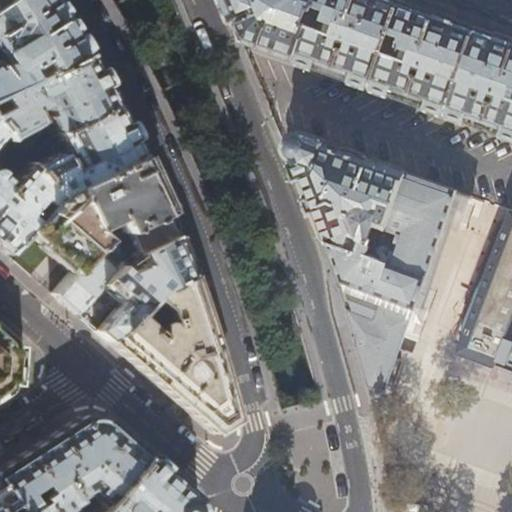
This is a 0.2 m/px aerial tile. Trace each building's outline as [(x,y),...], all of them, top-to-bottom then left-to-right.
[(50,0),(0,0),(0,96),(27,83),(19,70),(33,62),(41,75),(82,54),(73,38),(68,27),(52,3),(50,0)] [(225,0),(231,15),(241,39),(296,59),(315,0),(225,0)] [(386,40),(400,0),(399,0),(315,0),(296,59),(328,70),(371,85),(383,50),(386,40)] [(442,15),(400,0),(386,40),(412,49),(408,58),(383,50),(371,85),(409,99),(446,112),(475,27),(442,15)] [(511,40),(475,27),(446,112),(482,125),(511,135),(511,94),(510,93),(511,86),(511,40)] [(96,80),(82,54),(41,75),(27,83),(0,96),(0,134),(7,144),(33,131),(35,129),(36,127),(36,124),(29,112),(42,107),(46,114),(41,116),(43,121),(41,122),(49,137),(109,104),(96,80)] [(123,133),(109,104),(49,137),(43,141),(50,154),(26,167),(50,197),(135,155),(123,133)] [(385,228),(406,172),(300,133),(294,135),(289,139),(287,143),(287,150),(310,206),(321,237),(364,252),(369,251),(371,247),(371,243),(373,239),(369,237),(372,230),(369,224),(374,222),(375,224),(385,228)] [(11,148),(17,155),(32,147),(27,139),(11,148)] [(150,188),(135,155),(50,197),(43,205),(30,221),(24,229),(46,247),(72,270),(95,243),(113,235),(160,212),(150,188)] [(0,250),(4,254),(24,229),(30,221),(22,214),(35,198),(43,205),(50,197),(26,167),(23,164),(6,184),(0,178),(0,250)] [(397,299),(415,306),(458,191),(406,172),(385,228),(375,256),(364,252),(321,237),(333,270),(346,309),(354,336),(367,386),(377,387),(373,396),(370,395),(375,415),(381,398),(382,398),(412,317),(393,310),(397,299)] [(166,225),(160,212),(113,235),(117,245),(121,257),(170,235),(166,225)] [(460,351),(497,365),(504,346),(511,325),(511,212),(507,226),(500,224),(459,334),(465,336),(460,351)] [(117,245),(113,235),(95,243),(72,270),(51,295),(59,302),(72,314),(107,273),(102,269),(106,264),(97,257),(117,245)] [(176,251),(170,235),(121,257),(107,273),(72,314),(88,327),(104,342),(146,292),(185,274),(180,262),(176,251)] [(203,326),(185,274),(146,292),(104,342),(128,362),(209,433),(231,420),(215,365),(203,326)] [(415,306),(397,299),(393,310),(412,317),(425,322),(429,311),(415,306)] [(0,395),(4,393),(7,389),(8,385),(15,386),(18,346),(11,346),(9,338),(0,330),(0,395)] [(45,439),(0,467),(0,489),(14,511),(58,511),(72,503),(72,499),(82,492),(98,507),(144,455),(124,437),(103,419),(78,417),(45,439)] [(144,455),(98,507),(93,511),(195,511),(191,496),(167,475),(144,455)] [(14,511),(0,489),(0,511),(14,511)]
